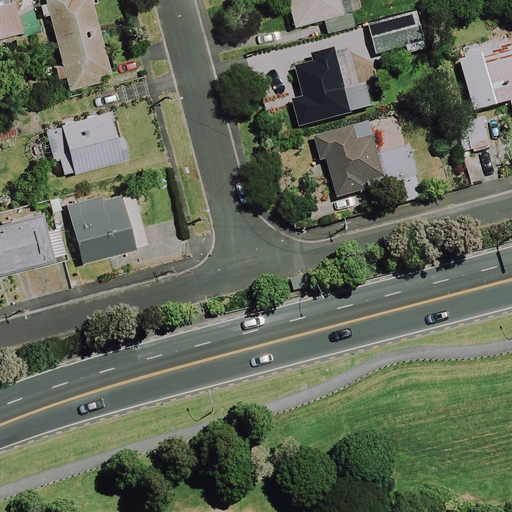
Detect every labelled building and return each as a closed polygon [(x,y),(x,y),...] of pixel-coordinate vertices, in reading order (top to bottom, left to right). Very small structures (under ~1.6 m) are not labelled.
[(110,81),(89,0),(43,0),(60,67),(53,68),(57,81),(63,79),(66,92),(110,81)] [(338,17),(333,0),(283,0),(291,29),(338,17)] [(0,40),(21,35),(14,5),(0,8),(0,40)] [(422,48),(416,17),(367,26),(373,57),(422,48)] [(506,106),(509,114),(511,112),(511,49),(457,65),(472,115),(506,106)] [(367,110),(350,54),(313,65),(316,75),(295,81),(301,100),(290,103),(298,131),(367,110)] [(60,179),(128,161),(123,140),(114,142),(107,116),(58,128),(60,135),(50,138),(60,179)] [(489,150),(480,119),(455,127),(464,158),(489,150)] [(0,141),(14,137),(10,124),(0,126),(0,141)] [(376,157),(367,125),(313,141),(320,165),(324,164),(335,202),(383,188),(390,210),(421,200),(406,148),(376,157)] [(66,211),(80,266),(132,253),(131,248),(143,245),(130,194),(117,197),(116,193),(64,206),(66,211)] [(0,275),(50,262),(48,258),(61,254),(55,231),(43,234),(38,215),(0,224),(0,275)]
